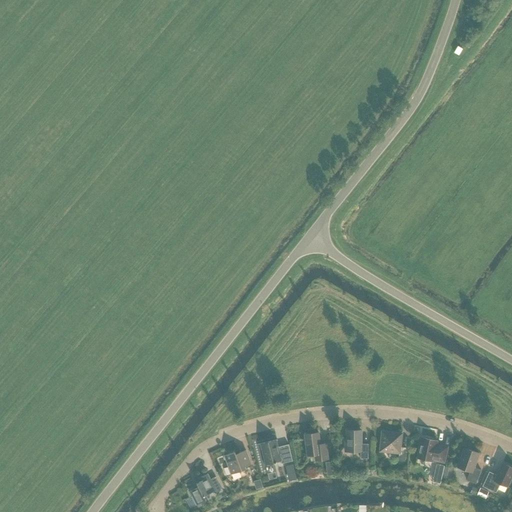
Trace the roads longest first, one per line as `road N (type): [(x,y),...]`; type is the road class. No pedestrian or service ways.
road 1 (residential): [(159,511),(159,501),(200,449),(281,421),(399,416),(511,448)]
road 2 (tertiary): [(93,511),(310,235)]
road 3 (tertiary): [(310,235),(418,96),(455,0)]
road 4 (unclassified): [(511,360),(310,235)]
